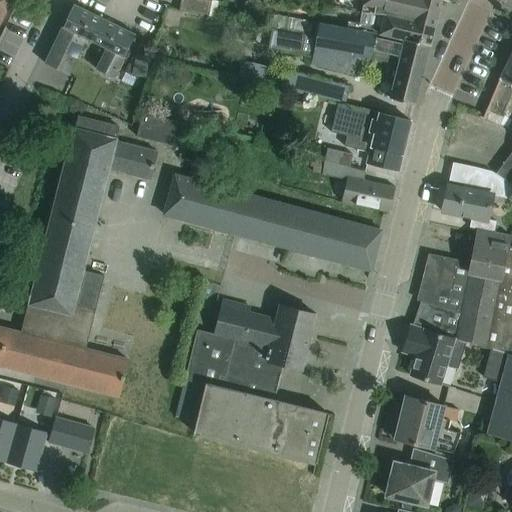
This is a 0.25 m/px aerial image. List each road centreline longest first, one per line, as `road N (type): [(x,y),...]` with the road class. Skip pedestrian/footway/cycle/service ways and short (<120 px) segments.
road 1 (unclassified): [(331,511),(429,111),(483,0)]
road 2 (residential): [(53,0),(0,123)]
